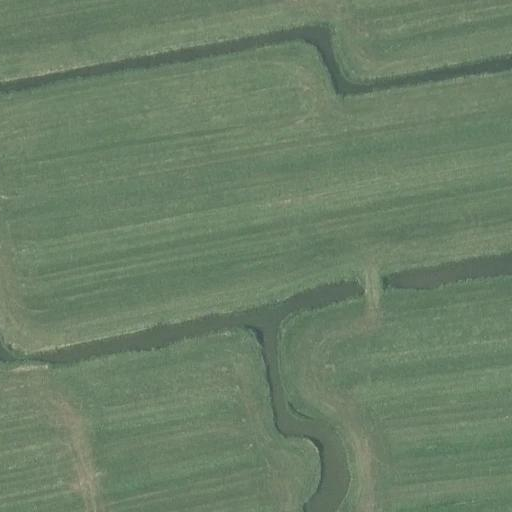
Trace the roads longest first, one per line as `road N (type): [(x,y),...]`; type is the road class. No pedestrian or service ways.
road 1 (residential): [(141,170),(511,98)]
road 2 (residential): [(141,170),(199,511)]
road 3 (residential): [(81,180),(54,15)]
